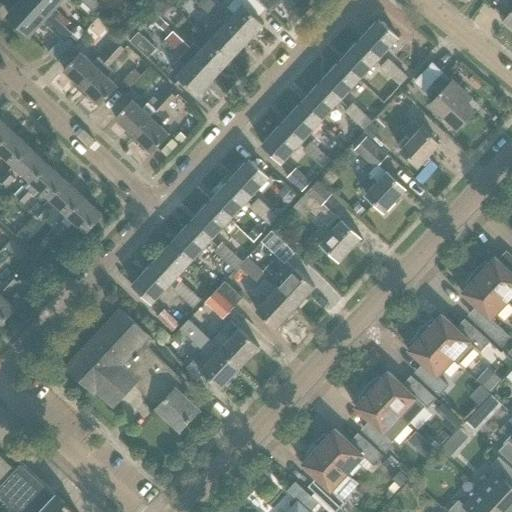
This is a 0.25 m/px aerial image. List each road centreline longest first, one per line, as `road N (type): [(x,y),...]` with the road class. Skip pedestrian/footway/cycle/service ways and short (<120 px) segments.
road 1 (unclassified): [(180,511),(511,153)]
road 2 (residential): [(158,208),(356,0)]
road 3 (residential): [(0,372),(158,208)]
road 4 (residential): [(158,208),(0,65)]
road 5 (residential): [(132,511),(0,384)]
